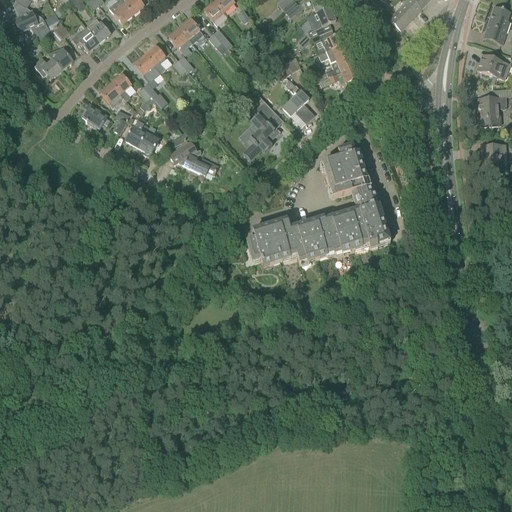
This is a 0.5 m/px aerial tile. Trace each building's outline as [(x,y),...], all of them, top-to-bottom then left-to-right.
[(17,0),(16,3),(15,3),(15,4),(26,11),(32,2),(37,3),(39,0),(17,0)] [(91,0),(84,0),(84,1),(93,12),(98,8),(91,0)] [(100,0),(91,0),(99,9),(104,4),(100,0)] [(130,0),(121,0),(119,2),(132,18),(143,9),(135,0),(131,0),(131,1),(130,0)] [(217,0),(218,1),(214,5),(223,16),(234,7),(231,3),(228,0),(217,0)] [(282,12),(293,3),(290,0),(285,0),(278,7),(282,12)] [(310,2),(303,5),(305,11),(312,8),(315,16),(329,10),(324,0),(312,0),(309,2),(310,2)] [(408,0),(409,1),(420,10),(429,0),(408,0)] [(393,17),(385,10),(381,14),(400,33),(421,11),(420,10),(409,1),(393,17)] [(132,18),(119,2),(108,11),(122,27),(132,18)] [(293,3),(282,12),(285,15),(287,17),(297,8),(293,3)] [(15,4),(13,8),(14,12),(19,20),(13,23),(15,26),(14,27),(14,28),(15,31),(16,32),(17,32),(19,35),(37,27),(37,26),(40,20),(26,11),(15,4)] [(212,25),(223,16),(214,5),(210,8),(209,7),(203,12),(204,13),(203,14),(212,25)] [(509,14),(503,12),(494,9),(483,41),(501,47),(507,32),(504,31),(509,14)] [(60,10),(54,14),(58,19),(64,15),(63,14),(60,10)] [(306,35),(297,45),(298,46),(302,50),(310,41),(318,38),(322,36),(324,35),(322,30),(326,28),(335,24),(329,10),(315,16),(309,19),(307,20),(312,32),(306,35)] [(243,26),(249,23),(243,13),(237,17),(243,26)] [(54,25),(47,29),(50,34),(51,33),(55,30),(60,26),(56,20),(52,22),(54,25)] [(96,21),(91,25),(85,30),(98,46),(109,37),(100,26),(96,21)] [(190,22),(179,31),(192,46),(202,37),(190,22)] [(69,37),(60,26),(55,30),(64,41),(69,37)] [(46,27),(38,35),(41,42),(42,41),(50,34),(47,29),(46,27)] [(55,30),(51,33),(50,34),(59,45),(64,41),(55,30)] [(85,30),(79,35),(74,39),(79,44),(78,44),(88,55),(98,46),(85,30)] [(179,31),(168,40),(181,55),(192,46),(179,31)] [(328,48),(316,53),(318,58),(345,47),(340,36),(334,38),(331,32),(324,35),(322,36),(318,38),(321,44),(326,42),(328,48)] [(218,33),(213,37),(220,46),(226,53),(232,48),(218,33)] [(213,37),(208,41),(215,50),(220,46),(213,37)] [(38,46),(35,48),(27,55),(31,60),(42,51),(38,46)] [(350,58),(345,47),(318,58),(321,63),(328,60),(331,66),(350,58)] [(149,54),(144,58),(156,73),(160,77),(165,72),(160,67),(165,62),(164,61),(164,60),(161,57),(155,49),(154,50),(153,49),(148,53),(149,54)] [(63,53),(59,56),(56,53),(48,57),(47,56),(52,62),(61,73),(72,64),(63,53)] [(135,66),(134,67),(140,75),(149,85),(160,77),(156,73),(144,58),(140,62),(139,61),(134,65),(135,66)] [(333,72),(320,77),(321,80),(322,83),(328,81),(335,77),(340,75),(355,69),(350,58),(331,66),(333,72)] [(503,65),(491,61),(482,58),(477,73),(498,80),(503,65)] [(178,64),(187,75),(192,71),(183,60),(178,64)] [(289,63),(295,73),(300,71),(295,60),(289,63)] [(52,62),(46,67),(42,62),(34,69),(43,80),(46,78),(50,83),(61,73),(52,62)] [(289,63),(283,67),(290,76),(295,73),(289,63)] [(187,75),(178,64),(173,68),(183,79),(187,75)] [(275,67),(270,71),(273,75),(278,71),(275,67)] [(283,67),(273,76),(279,82),(284,78),(286,80),(290,76),(283,67)] [(355,69),(340,75),(345,87),(360,80),(355,69)] [(121,77),(111,86),(123,100),(126,103),(130,100),(124,93),(131,88),(121,77)] [(335,77),(328,81),(330,85),(330,86),(338,83),(335,77)] [(294,99),(282,111),(290,119),(295,115),(305,126),(314,118),(303,107),(308,103),(289,83),(284,88),(294,99)] [(111,86),(100,95),(112,109),(123,100),(111,86)] [(158,98),(148,87),(143,91),(150,99),(153,102),(158,98)] [(150,99),(143,91),(138,95),(146,104),(150,99)] [(150,99),(146,104),(140,110),(144,114),(155,104),(153,102),(150,99)] [(477,110),(477,111),(478,112),(479,112),(479,114),(478,114),(478,117),(479,117),(479,119),(478,119),(479,126),(479,128),(479,129),(497,128),(496,128),(496,112),(502,111),(506,108),(505,100),(483,101),(483,107),(479,108),(478,108),(478,109),(477,109),(477,110)] [(222,104),(217,109),(221,114),(226,110),(222,104)] [(253,146),(242,156),(249,164),(250,163),(261,152),(263,154),(263,155),(264,155),(272,148),(271,147),(268,144),(278,135),(279,136),(280,135),(276,131),(270,125),(271,125),(268,122),(275,116),(263,104),(256,111),(263,119),(261,121),(258,118),(257,117),(249,125),(250,125),(258,133),(249,142),(253,146)] [(89,109),(86,112),(81,120),(86,124),(85,125),(88,127),(87,129),(92,132),(94,129),(99,132),(103,126),(106,128),(109,124),(98,116),(99,115),(89,109)] [(115,119),(119,121),(127,125),(130,119),(118,114),(115,119)] [(127,125),(119,121),(112,133),(119,138),(127,125)] [(133,129),(130,135),(125,144),(137,151),(145,136),(140,133),(143,128),(138,125),(133,129)] [(149,129),(145,136),(137,151),(149,158),(153,151),(158,154),(165,147),(151,139),(155,132),(150,129),(149,129)] [(181,138),(169,144),(172,150),(184,144),(181,138)] [(190,144),(168,158),(174,168),(175,167),(177,165),(200,176),(198,179),(203,181),(206,175),(213,178),(217,169),(202,161),(200,164),(195,161),(197,157),(198,157),(199,157),(200,155),(200,153),(198,153),(196,153),(190,144)] [(504,148),(490,149),(480,149),(480,162),(482,162),(483,177),(503,176),(502,161),(505,160),(504,148)] [(252,235),(254,242),(246,244),(250,259),(258,256),(262,270),(296,260),(299,268),(334,258),(334,259),(368,249),(369,252),(387,247),(380,224),(383,223),(376,201),(374,201),(370,189),(368,189),(358,155),(353,157),(351,149),(337,154),(339,161),(323,166),(333,201),(352,195),(358,214),(324,224),(324,222),(289,233),(287,224),(252,235)] [(290,178),(296,184),(301,178),(295,173),(290,178)] [(302,390),(292,394),(295,401),(293,402),(294,406),(297,405),(306,401),(302,390)] [(292,394),(285,397),(288,404),(293,402),(295,401),(292,394)]
